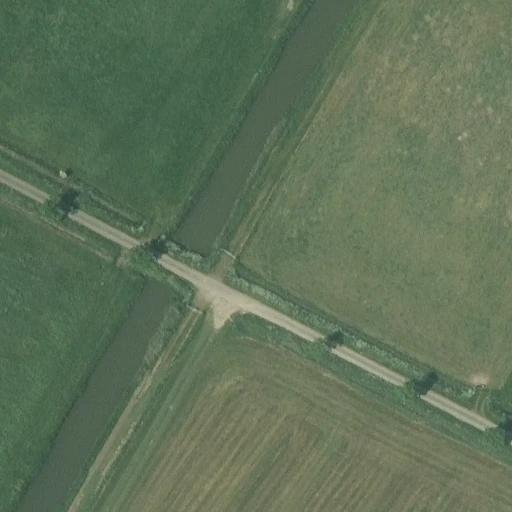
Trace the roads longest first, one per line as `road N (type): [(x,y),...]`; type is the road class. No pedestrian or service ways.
road 1 (unclassified): [(511,438),(0,178)]
road 2 (track): [(76,511),(210,285)]
